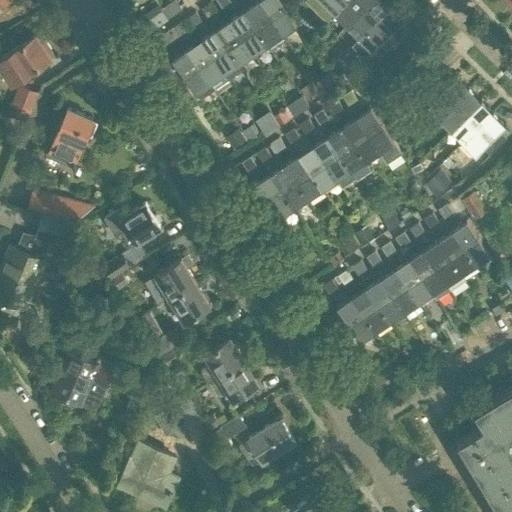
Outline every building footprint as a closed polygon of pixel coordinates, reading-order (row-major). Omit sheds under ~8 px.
[(168,16),(175,11),(182,6),(177,0),(171,0),(161,7),(168,16)] [(267,43),(281,34),(258,0),(255,0),(243,8),(267,43)] [(258,0),(281,34),(297,23),(281,0),(258,0)] [(348,0),(307,0),(328,20),(336,12),(348,0)] [(348,24),(372,0),(348,0),(336,12),(348,24)] [(360,36),(365,32),(391,6),(384,0),(372,0),(348,24),(360,36)] [(208,17),(216,11),(210,1),(201,7),(208,17)] [(158,4),(146,12),(155,25),(167,17),(158,4)] [(360,36),(352,44),(364,56),(373,47),(380,54),(393,41),(386,34),(396,25),(403,18),(391,6),(365,32),(360,36)] [(252,53),(267,43),(243,8),(229,17),(247,45),(252,53)] [(193,26),(202,20),(195,10),(187,16),(193,26)] [(238,62),(252,53),(247,45),(229,17),(214,27),(238,62)] [(190,29),(183,19),(174,24),(181,34),(190,29)] [(165,45),(181,34),(174,24),(158,35),(165,45)] [(393,41),(403,31),(396,25),(386,34),(393,41)] [(214,27),(200,36),(216,61),(228,79),(243,69),(238,62),(214,27)] [(40,43),(34,34),(0,57),(0,63),(12,82),(49,57),(54,54),(45,40),(40,43)] [(215,87),(228,79),(216,61),(200,36),(188,45),(215,87)] [(200,97),(215,87),(188,45),(172,55),(200,97)] [(348,77),(342,71),(337,77),(342,83),(348,77)] [(440,115),(470,85),(457,73),(450,80),(442,88),(435,81),(427,89),(434,96),(427,102),(440,115)] [(442,88),(450,80),(443,73),(435,81),(442,88)] [(312,82),(302,89),(309,98),(319,92),(312,82)] [(28,116),(38,91),(19,83),(10,104),(18,107),(16,111),(28,116)] [(452,127),(482,98),(470,85),(440,115),(452,127)] [(350,104),(359,99),(353,89),(344,94),(350,104)] [(427,89),(420,96),(427,102),(434,96),(427,89)] [(295,113),(309,103),(303,94),(289,103),(295,113)] [(403,94),(394,104),(402,112),(412,103),(403,94)] [(336,113),(345,108),(338,98),(330,104),(336,113)] [(465,140),(467,138),(495,110),(482,98),(452,127),(465,140)] [(281,123),(294,114),(288,105),(274,114),(281,123)] [(379,150),(394,140),(371,105),(356,114),(379,150)] [(72,166),(82,143),(93,117),(68,106),(47,155),(72,166)] [(321,123),(330,117),(324,107),(315,113),(321,123)] [(490,152),(498,144),(491,137),(500,129),(506,122),(495,110),(467,138),(465,140),(476,152),(483,145),(490,152)] [(365,159),(379,150),(356,114),(342,123),(365,159)] [(307,132),(316,126),(309,117),(301,122),(307,132)] [(250,143),(262,135),(254,122),(242,129),(250,143)] [(342,123),(328,132),(351,168),(357,178),(371,170),(365,159),(342,123)] [(292,142),(300,136),(294,126),(285,132),(292,142)] [(235,145),(246,138),(239,128),(228,135),(235,145)] [(498,144),(507,135),(500,129),(491,137),(498,144)] [(336,178),(351,168),(328,132),(313,142),(336,178)] [(278,151),(287,145),(280,135),(272,141),(278,151)] [(321,188),(336,178),(313,142),(298,152),(316,181),(321,188)] [(264,160),(272,154),(266,144),(257,150),(264,160)] [(307,196),(321,188),(316,181),(298,152),(284,161),(307,196)] [(249,170),(257,164),(251,154),(242,160),(249,170)] [(292,206),(307,196),(284,161),(270,170),(291,205),(292,206)] [(420,162),(412,167),(415,172),(423,168),(420,162)] [(447,176),(440,169),(425,182),(432,190),(447,176)] [(278,215),(292,206),(291,205),(270,170),(255,180),(278,215)] [(33,189),(28,206),(71,218),(93,205),(33,189)] [(475,216),(487,208),(474,189),(462,197),(475,216)] [(417,197),(422,206),(432,199),(427,191),(417,197)] [(160,224),(145,201),(123,214),(118,208),(105,216),(116,233),(122,229),(129,242),(139,236),(160,224)] [(445,217),(453,211),(447,201),(438,207),(445,217)] [(405,217),(411,213),(407,206),(401,210),(405,217)] [(431,226),(439,221),(433,211),(424,216),(431,226)] [(35,234),(34,236),(48,240),(69,246),(76,221),(60,217),(41,212),(35,234)] [(385,219),(390,227),(399,221),(394,214),(385,219)] [(476,263),(490,253),(467,217),(452,227),(474,260),(476,263)] [(416,236),(425,230),(419,220),(410,226),(416,236)] [(355,230),(364,244),(375,237),(366,224),(355,230)] [(461,273),(476,263),(474,260),(452,227),(438,237),(461,273)] [(402,245),(411,240),(404,230),(396,235),(402,245)] [(14,244),(0,276),(0,295),(22,305),(42,257),(41,256),(48,240),(34,236),(35,234),(22,231),(16,245),(14,244)] [(351,252),(360,246),(353,235),(344,242),(351,252)] [(438,237),(423,246),(442,274),(447,282),(451,288),(465,278),(461,273),(438,237)] [(388,254),(396,249),(390,239),(381,245),(388,254)] [(423,246),(409,255),(433,291),(437,297),(451,288),(447,282),(442,274),(423,246)] [(374,264),(382,258),(376,249),(367,254),(374,264)] [(328,257),(333,264),(343,257),(339,250),(328,257)] [(123,251),(103,263),(111,275),(130,262),(123,251)] [(419,300),(433,291),(409,255),(395,265),(419,300)] [(171,296),(196,280),(181,256),(155,271),(171,296)] [(359,274),(368,268),(361,258),(353,264),(359,274)] [(404,310),(419,300),(395,265),(380,274),(399,304),(404,310)] [(344,283),(353,278),(346,268),(338,274),(344,283)] [(119,287),(129,281),(121,270),(112,276),(119,287)] [(390,319),(404,310),(399,304),(380,274),(366,284),(390,319)] [(330,293),(339,287),(332,277),(323,283),(330,293)] [(184,318),(209,302),(196,280),(171,296),(184,318)] [(376,329),(390,319),(366,284),(351,293),(376,329)] [(360,339),(376,329),(351,293),(337,303),(360,339)] [(161,352),(183,338),(175,326),(153,340),(161,352)] [(134,356),(140,341),(120,333),(114,348),(134,356)] [(209,380),(244,359),(229,334),(204,350),(209,360),(201,365),(200,369),(207,380),(209,379),(209,380)] [(168,365),(178,359),(171,348),(162,354),(168,365)] [(96,363),(68,351),(51,390),(81,403),(81,401),(92,406),(97,404),(104,389),(105,389),(116,363),(99,356),(96,363)] [(232,396),(257,380),(244,359),(209,380),(217,391),(222,392),(224,390),(227,395),(230,393),(232,396)] [(511,433),(511,384),(475,406),(484,421),(459,436),(503,511),(511,511),(511,445),(507,437),(511,433)] [(180,399),(163,409),(176,431),(177,434),(202,419),(201,416),(188,395),(180,399)] [(209,428),(220,421),(213,411),(203,418),(209,428)] [(261,459),(271,453),(294,439),(280,416),(247,436),(261,459)] [(221,425),(210,432),(221,450),(232,443),(221,425)] [(165,505),(178,475),(168,470),(175,456),(137,439),(131,454),(117,484),(165,505)] [(332,511),(340,506),(324,484),(298,503),(304,511),(332,511)]
